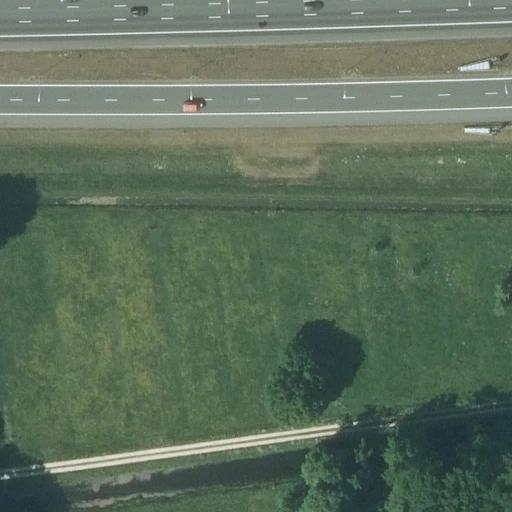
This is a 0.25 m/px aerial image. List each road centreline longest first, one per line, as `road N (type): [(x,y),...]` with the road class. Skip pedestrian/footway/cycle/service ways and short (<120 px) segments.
road 1 (motorway): [(0,15),(511,0)]
road 2 (motorway): [(0,102),(511,94)]
